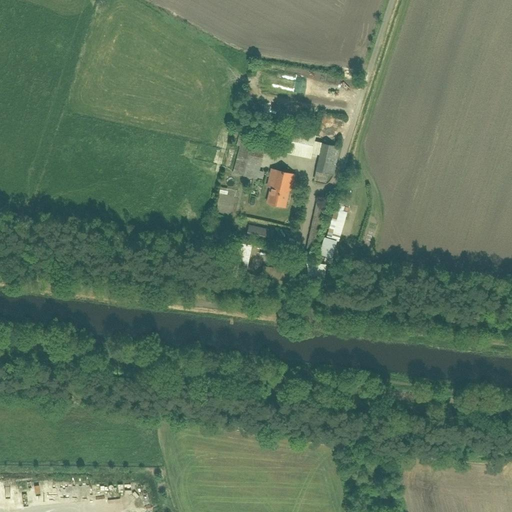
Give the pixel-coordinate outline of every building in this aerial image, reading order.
[(283,130),(278,154),(308,160),(313,136),(283,130)] [(257,180),(265,146),(238,140),(230,174),(257,180)] [(321,145),(315,172),(333,175),(338,149),(321,145)] [(264,203),(285,208),(291,177),(270,173),(264,203)] [(318,254),(329,257),(342,212),(331,209),(318,254)] [(249,225),(246,239),(271,244),(274,230),(249,225)] [(264,272),(252,270),(256,249),(235,245),(228,278),(262,286),(264,272)]
